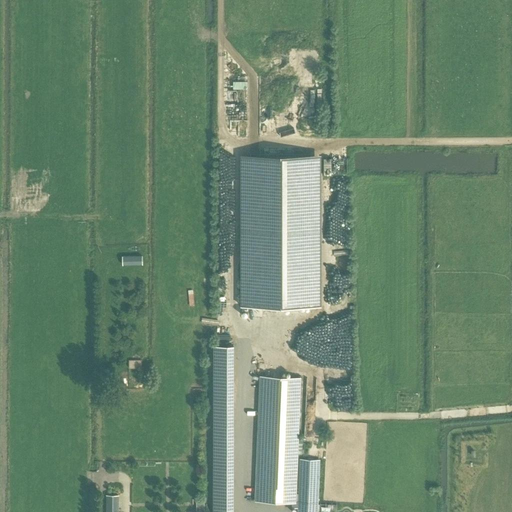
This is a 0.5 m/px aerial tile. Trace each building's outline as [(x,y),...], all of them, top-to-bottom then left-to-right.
[(311,155),(250,155),(250,265),(241,265),(241,306),(311,306),(311,155)] [(142,264),(142,256),(122,256),(123,265),(142,264)] [(255,501),(296,502),(301,377),(260,376),(257,423),(256,498),(255,501)] [(317,511),(320,460),(300,459),(297,511),(317,511)] [(118,511),(118,495),(106,495),(106,511),(118,511)]
